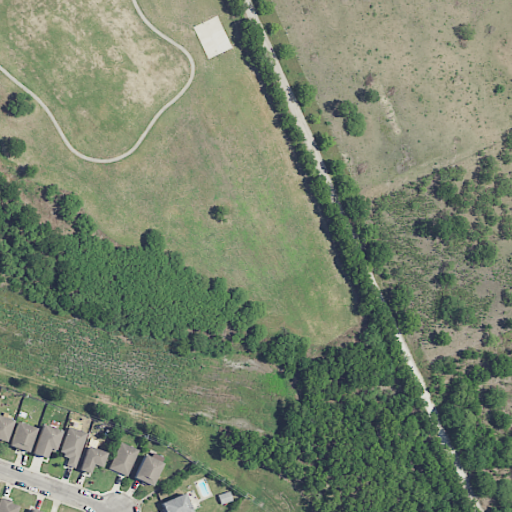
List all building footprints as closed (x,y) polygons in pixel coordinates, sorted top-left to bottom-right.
[(0,441),(5,443),(13,421),(0,416),(0,441)] [(28,453),(36,428),(17,422),(9,446),(28,453)] [(49,450),(54,452),(61,431),(42,425),(32,454),(47,459),(49,450)] [(76,469),(85,432),(66,427),(60,455),(68,457),(66,466),(76,469)] [(128,477),(138,449),(119,443),(109,470),(128,477)] [(106,453),(87,446),(78,470),(89,474),(92,465),(101,468),(106,453)] [(133,478),(151,487),(162,463),(144,455),(133,478)] [(163,511),(191,511),(185,494),(161,503),(163,511)] [(0,511),(15,511),(18,504),(0,498),(0,511)]
